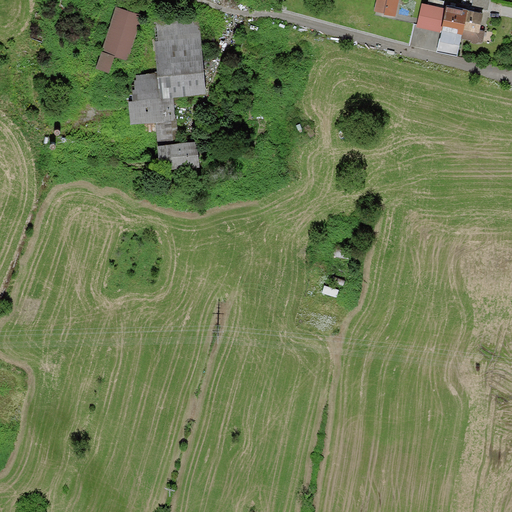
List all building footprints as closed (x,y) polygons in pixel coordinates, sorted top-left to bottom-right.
[(397,0),(386,0),(384,12),(394,14),(397,0)] [(488,0),(472,0),(472,6),(487,9),(488,0)] [(423,5),(419,24),(442,29),(446,10),(423,5)] [(466,10),(448,6),(440,43),(459,47),(460,38),(466,10)] [(140,14),(117,7),(102,54),(125,61),(140,14)] [(460,38),(479,41),(485,14),(466,10),(460,38)] [(200,37),(155,39),(158,84),(132,85),(133,122),(146,121),(147,130),(158,129),(159,145),(175,145),(173,95),(203,93),(200,37)] [(159,167),(198,166),(198,144),(175,145),(159,145),(159,167)]
